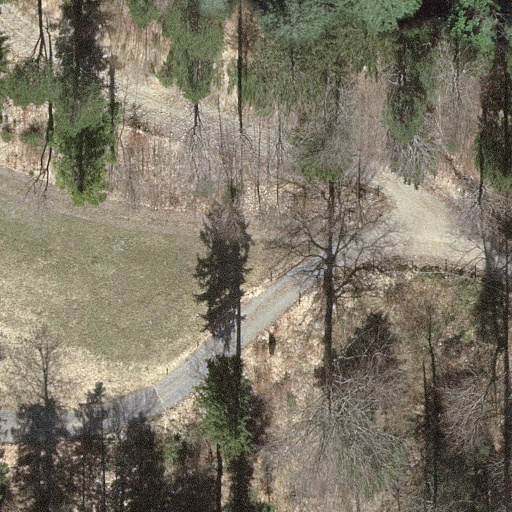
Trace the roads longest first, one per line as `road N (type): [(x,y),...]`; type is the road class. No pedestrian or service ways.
road 1 (track): [(0,432),(127,431),(258,335),(323,248),(465,258),(511,292)]
road 2 (track): [(18,0),(189,122),(408,194),(465,258)]
road 3 (track): [(323,248),(61,204),(0,176)]
